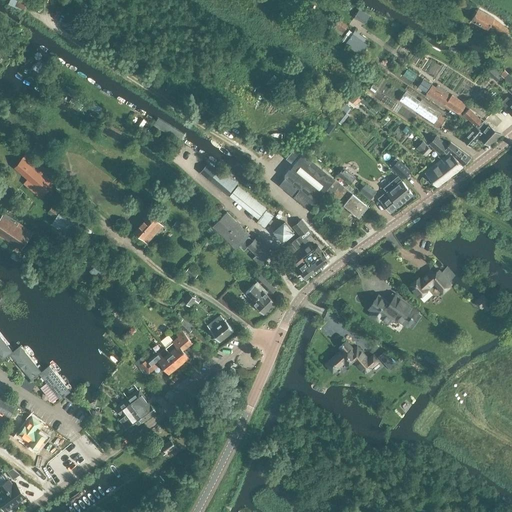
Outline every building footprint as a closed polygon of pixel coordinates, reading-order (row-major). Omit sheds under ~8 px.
[(23,10),(27,2),(22,0),(14,0),(12,5),(23,10)] [(471,14),(475,7),(465,2),(461,9),(471,14)] [(310,19),(314,10),(310,8),(306,17),(310,19)] [(359,9),(354,17),(365,24),(370,16),(359,9)] [(495,18),(478,9),(477,11),(475,10),(473,14),(474,15),(472,20),(487,29),(491,24),(505,36),(510,31),(495,18)] [(340,30),(345,23),(340,20),(335,27),(340,30)] [(365,37),(354,30),(350,36),(346,33),(341,40),(346,43),(345,44),(360,54),(367,43),(363,41),(365,37)] [(496,82),(501,76),(490,66),(485,72),(496,82)] [(511,84),(511,75),(508,72),(505,69),(501,74),(504,77),(511,84)] [(451,96),(423,77),(417,87),(445,105),(460,114),(466,103),(453,94),(451,96)] [(73,97),(77,92),(65,85),(62,91),(73,97)] [(439,127),(445,117),(406,91),(399,100),(439,127)] [(355,105),(361,99),(359,97),(359,96),(355,92),(349,98),(350,99),(349,99),(355,105)] [(511,100),(506,96),(500,103),(511,113),(511,100)] [(98,113),(101,108),(90,102),(87,107),(98,113)] [(348,113),(351,108),(346,104),(342,109),(344,110),(348,113)] [(489,144),(501,133),(484,121),(468,108),(468,109),(463,114),(475,126),(482,133),(480,135),(485,140),(489,144)] [(347,113),(342,109),(334,119),(340,123),(347,113)] [(26,112),(19,120),(29,129),(37,121),(26,112)] [(159,117),(154,124),(180,141),(184,134),(159,117)] [(329,133),(337,123),(334,120),(326,131),(329,133)] [(412,138),(416,133),(406,125),(403,130),(406,133),(405,134),(408,136),(408,135),(412,138)] [(485,140),(480,135),(482,133),(475,126),(464,139),(471,146),(476,139),(481,144),(485,140)] [(428,142),(429,140),(418,129),(416,131),(428,142)] [(448,145),(436,135),(429,143),(441,154),(443,151),(447,155),(461,167),(471,158),(451,142),(448,145)] [(426,156),(432,149),(423,140),(417,148),(426,156)] [(368,206),(296,146),(286,158),(294,164),(284,176),(286,177),(279,184),(309,210),(326,190),(359,217),(368,206)] [(48,172),(25,153),(14,168),(27,179),(24,183),(41,197),(57,178),(49,171),(48,172)] [(436,186),(461,167),(447,155),(425,173),(436,186)] [(404,179),(411,171),(399,159),(392,167),(404,179)] [(217,170),(208,162),(200,172),(226,194),(237,182),(220,167),(217,170)] [(349,185),(356,176),(343,166),(336,175),(349,185)] [(389,194),(380,201),(384,206),(390,213),(413,194),(398,176),(384,188),(387,192),(389,194)] [(369,199),(375,191),(365,183),(359,191),(369,199)] [(257,219),(266,208),(238,185),(229,196),(257,219)] [(54,216),(59,209),(53,204),(47,212),(54,216)] [(87,223),(91,217),(81,210),(77,215),(87,223)] [(264,227),(273,215),(267,210),(257,222),(264,227)] [(0,235),(21,249),(33,232),(4,212),(0,218),(0,235)] [(71,238),(79,226),(58,212),(50,224),(71,238)] [(253,240),(249,236),(250,235),(227,212),(213,226),(236,249),(239,246),(244,250),(248,246),(256,255),(254,257),(260,264),(270,253),(262,245),(265,242),(258,235),(253,240)] [(147,243),(162,226),(148,214),(144,218),(146,220),(135,232),(147,243)] [(179,233),(184,227),(176,220),(171,226),(179,233)] [(301,220),(293,226),(301,235),(309,229),(301,220)] [(301,235),(295,240),(318,270),(329,260),(328,259),(318,246),(314,249),(314,248),(307,241),(305,243),(302,240),(304,239),(301,235)] [(99,250),(102,246),(93,240),(91,244),(99,250)] [(295,240),(284,248),(298,266),(293,270),(297,275),(301,272),(307,279),(318,270),(295,240)] [(113,272),(99,263),(88,271),(93,276),(98,272),(104,279),(113,272)] [(194,278),(198,273),(188,266),(184,271),(194,278)] [(451,284),(438,270),(434,273),(432,270),(421,280),(419,277),(409,285),(419,297),(428,289),(427,288),(434,282),(443,291),(451,284)] [(254,285),(246,292),(254,300),(252,302),(263,314),(264,314),(276,303),(268,295),(269,293),(270,294),(275,289),(261,275),(256,279),(258,281),(254,285)] [(189,306),(195,298),(189,293),(182,301),(189,306)] [(484,295),(483,293),(474,300),(476,302),(476,303),(480,308),(482,306),(486,311),(493,305),(489,300),(490,299),(485,294),(484,295)] [(416,309),(395,295),(389,303),(378,295),(369,309),(372,311),(370,314),(379,320),(381,317),(388,323),(393,316),(405,325),(416,309)] [(224,319),(221,315),(207,325),(211,330),(219,341),(233,330),(225,319),(224,319)] [(188,334),(192,329),(180,317),(176,321),(188,334)] [(179,364),(188,356),(183,350),(192,343),(182,330),(177,334),(178,336),(165,347),(179,364)] [(0,336),(0,356),(3,360),(12,352),(0,336)] [(353,349),(346,341),(339,347),(341,350),(339,352),(325,364),(333,372),(344,362),(346,365),(353,359),(365,373),(378,361),(373,355),(368,359),(357,346),(353,349)] [(21,346),(11,354),(31,382),(41,372),(21,346)] [(179,364),(165,347),(147,362),(142,356),(135,361),(142,369),(144,367),(149,373),(161,363),(169,372),(179,364)] [(397,364),(385,351),(379,356),(391,370),(397,364)] [(50,366),(39,374),(44,380),(59,400),(71,392),(50,366)] [(140,390),(128,399),(135,409),(134,410),(142,422),(156,412),(156,411),(140,390)] [(127,398),(115,407),(123,418),(120,420),(129,432),(142,422),(134,410),(135,409),(128,399),(127,398)] [(37,448),(45,437),(36,430),(41,422),(33,416),(29,421),(29,422),(19,436),(37,448)] [(9,432),(1,427),(0,427),(0,436),(4,439),(9,432)] [(104,448),(114,440),(110,435),(100,443),(104,448)] [(155,449),(160,445),(156,439),(151,443),(155,449)] [(170,457),(179,450),(171,440),(161,447),(166,453),(162,455),(166,459),(169,457),(170,457)] [(13,468),(8,472),(13,479),(21,474),(20,473),(13,468)] [(170,485),(175,481),(165,468),(160,472),(170,485)] [(0,489),(3,493),(0,495),(0,501),(7,511),(26,497),(16,483),(13,485),(9,480),(0,486),(0,489)]
